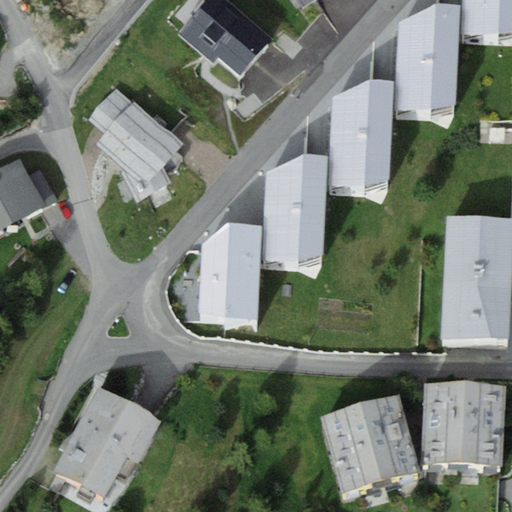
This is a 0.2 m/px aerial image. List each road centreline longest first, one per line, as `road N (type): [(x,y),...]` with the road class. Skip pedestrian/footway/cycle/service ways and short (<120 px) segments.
road 1 (residential): [(127,290),(175,245),(383,0)]
road 2 (residential): [(511,368),(172,351)]
road 3 (residential): [(60,129),(99,251),(127,290)]
road 4 (residential): [(0,505),(38,452),(77,355)]
road 5 (residential): [(1,0),(60,129)]
